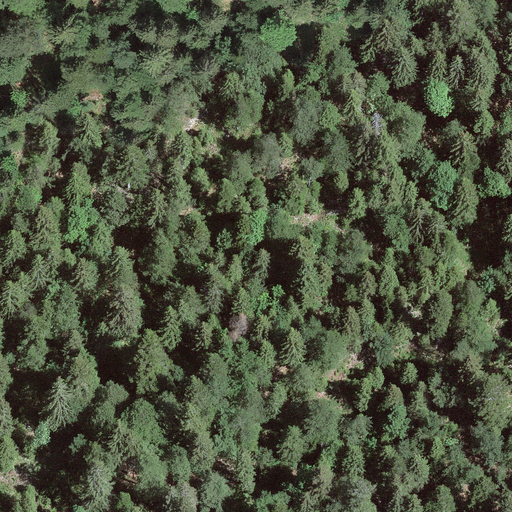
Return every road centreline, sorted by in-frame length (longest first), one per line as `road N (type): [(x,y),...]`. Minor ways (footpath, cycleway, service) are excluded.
road 1 (track): [(511,291),(490,283),(451,244),(329,32),(284,10),(166,0)]
road 2 (track): [(0,440),(32,471),(93,457),(148,463),(197,511)]
